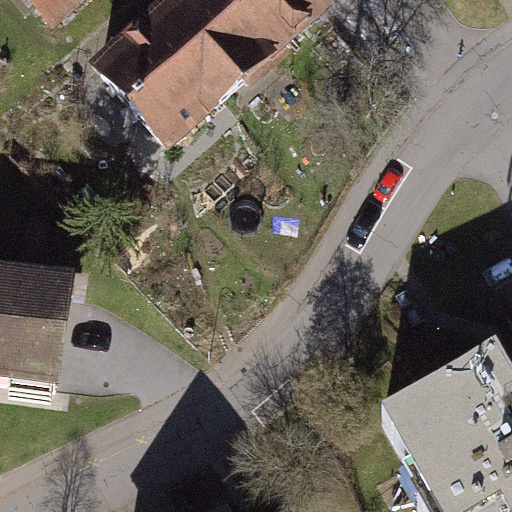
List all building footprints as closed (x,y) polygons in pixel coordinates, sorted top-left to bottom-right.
[(110,0),(0,0),(0,3),(45,56),(110,0)] [(224,0),(195,0),(156,34),(226,114),(282,65),(224,0)] [(309,0),(224,0),(282,65),(330,24),(309,0)] [(226,114),(156,34),(94,89),(163,168),(226,114)] [(0,286),(0,387),(56,395),(69,296),(0,286)] [(511,511),(511,411),(493,378),(366,450),(401,511),(511,511)]
